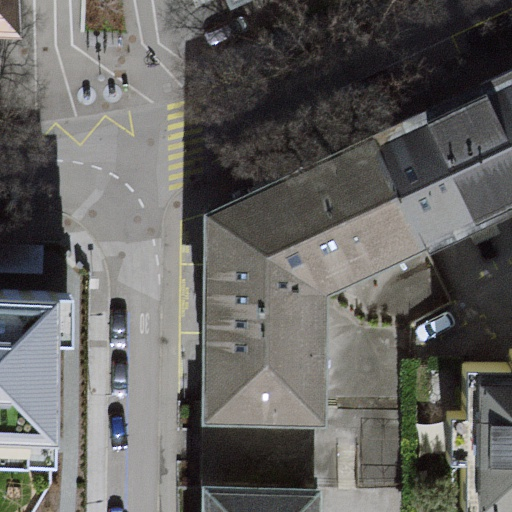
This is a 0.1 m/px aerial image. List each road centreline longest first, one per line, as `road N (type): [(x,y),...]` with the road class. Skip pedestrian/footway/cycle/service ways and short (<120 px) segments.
road 1 (residential): [(458,0),(130,159)]
road 2 (residential): [(130,159),(146,227),(137,511)]
road 3 (residential): [(130,159),(0,164)]
